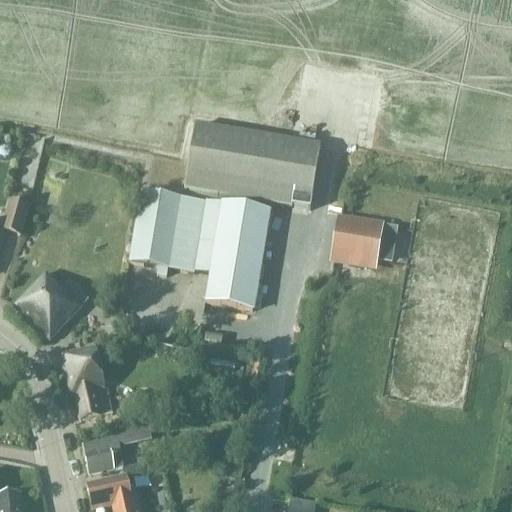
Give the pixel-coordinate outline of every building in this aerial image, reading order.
[(183,192),(290,209),(309,212),(319,148),(194,128),(183,192)] [(194,277),(194,274),(210,277),(221,207),(206,205),(141,194),(128,266),(157,271),(156,278),(166,279),(167,272),(194,277)] [(0,233),(20,240),(28,209),(8,202),(0,231),(0,233)] [(268,215),(221,207),(210,277),(205,306),(252,314),(256,288),(258,274),(268,215)] [(381,228),(337,221),(331,256),(375,264),(381,228)] [(88,303),(68,283),(59,291),(44,276),(12,310),(48,344),(88,303)] [(93,351),(59,358),(68,400),(73,399),(79,423),(109,416),(103,387),(101,388),(93,351)] [(121,469),(119,458),(116,445),(149,438),(146,425),(111,433),(113,441),(81,448),(88,477),(121,469)] [(143,472),(141,465),(122,470),(124,477),(143,472)] [(137,511),(134,498),(129,499),(125,479),(86,488),(90,511),(97,511),(117,508),(117,511),(137,511)] [(0,511),(21,511),(20,500),(0,501),(0,511)] [(346,511),(289,502),(287,511),(346,511)]
